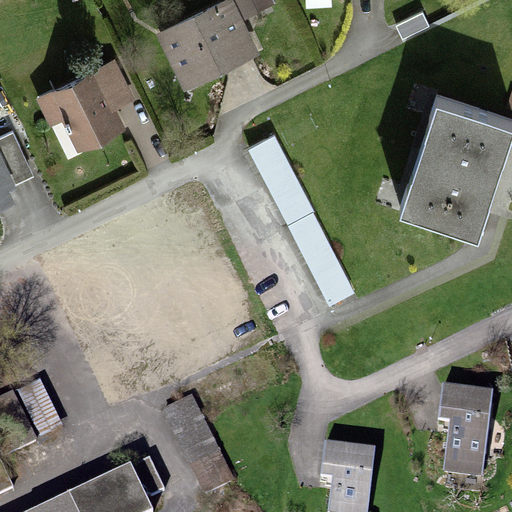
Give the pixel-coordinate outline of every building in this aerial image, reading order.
[(238,0),(232,3),(241,23),(253,17),(244,0),(238,0)] [(232,3),(158,39),(184,94),(258,59),(241,23),(232,3)] [(68,162),(123,134),(114,116),(136,104),(117,67),(39,107),(68,162)] [(511,127),(436,103),(401,208),(479,234),(511,137),(511,127)] [(351,291),(268,125),(240,138),(323,305),(351,291)] [(12,129),(0,135),(0,148),(16,181),(33,172),(12,129)] [(0,203),(15,196),(10,185),(16,182),(16,181),(0,148),(0,203)] [(13,400),(35,446),(59,434),(37,389),(13,400)] [(480,469),(488,401),(444,396),(440,433),(449,434),(445,465),(480,469)] [(13,400),(0,406),(0,455),(3,461),(35,446),(13,400)] [(364,511),(371,456),(327,451),(323,488),(332,489),(329,511),(364,511)] [(0,467),(0,495),(10,490),(0,467)] [(145,511),(126,470),(34,511),(145,511)]
